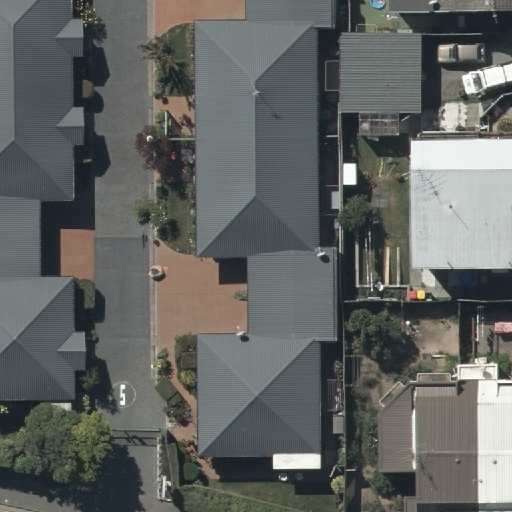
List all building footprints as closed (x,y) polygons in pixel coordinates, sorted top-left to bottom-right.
[(0,0),(0,406),(38,407),(48,420),(71,420),(71,377),(87,377),(87,339),(71,338),(71,285),(36,285),(37,210),(70,210),(70,151),(80,152),(80,116),(71,116),(71,67),(87,67),(87,26),(72,26),(71,0),(0,0)] [(247,0),(247,29),(198,29),(198,263),(250,263),(250,341),(202,341),(202,463),(278,463),(278,480),(320,479),(320,351),(340,351),(340,256),(319,256),(319,41),(336,41),(335,0),(247,0)] [(511,0),(432,0),(432,24),(511,25),(511,0)] [(424,33),(343,32),(343,120),(424,120),(424,33)] [(481,135),(425,135),(425,154),(415,154),(415,288),(511,288),(511,152),(481,153),(481,135)] [(462,397),(418,395),(383,428),(383,489),(421,489),(420,511),(511,511),(511,396),(504,397),(504,363),(462,363),(462,397)]
